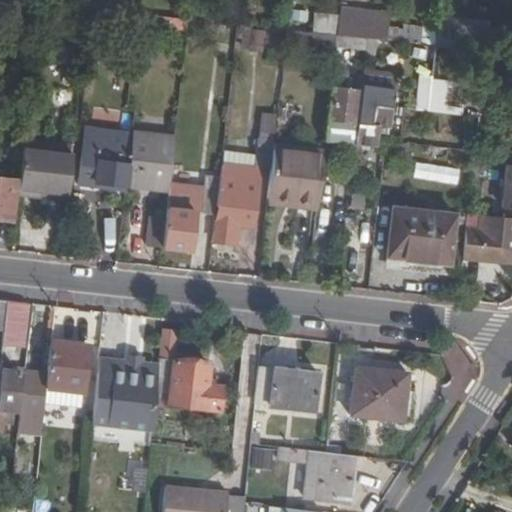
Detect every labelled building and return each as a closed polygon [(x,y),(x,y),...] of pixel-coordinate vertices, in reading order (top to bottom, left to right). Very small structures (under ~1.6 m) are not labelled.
[(338,26),(336,38),(366,41),(389,44),(390,31),(392,16),(339,10),(338,26)] [(313,13),(312,32),(334,32),(334,13),(313,13)] [(136,26),(186,31),(187,22),(137,17),(136,26)] [(441,21),(438,49),(487,54),(490,26),(441,21)] [(231,49),(233,30),(218,30),(216,48),(231,49)] [(335,49),(336,38),(287,33),(286,45),(335,49)] [(261,52),(263,35),(248,34),(246,51),(261,52)] [(365,55),(366,41),(336,38),(335,49),(335,52),(365,55)] [(511,74),(511,61),(490,60),(490,72),(511,74)] [(394,74),(363,70),(361,91),(359,106),(355,142),(377,144),(378,125),(388,126),(394,74)] [(333,72),(331,89),(353,91),(355,73),(333,72)] [(430,112),(445,113),(448,82),(434,80),(430,112)] [(325,139),(355,142),(359,106),(361,91),(353,91),(331,89),(325,139)] [(126,186),(126,190),(143,191),(144,187),(169,190),(169,188),(174,142),(132,137),(129,165),(126,186)] [(275,146),(275,141),(261,140),(257,169),(272,171),(274,153),(275,146)] [(97,183),(126,186),(129,165),(99,161),(100,151),(92,150),(92,143),(84,142),(80,186),(96,187),(97,183)] [(274,153),(323,158),(324,153),(275,146),(274,153)] [(231,149),(224,148),(221,169),(229,170),(231,149)] [(229,170),(245,171),(247,150),(231,149),(229,170)] [(297,207),(317,209),(323,158),(274,153),(272,171),(269,196),(298,199),(297,207)] [(511,212),(511,153),(509,153),(503,211),(511,212)] [(22,163),(17,203),(66,209),(71,169),(22,163)] [(216,216),(213,242),(234,243),(236,225),(252,227),(259,173),(245,171),(229,170),(221,169),(220,181),(216,216)] [(166,219),(162,250),(191,253),(195,214),(216,216),(220,181),(205,180),(204,191),(169,188),(169,190),(166,219)] [(0,221),(12,223),(16,184),(0,182),(0,221)] [(269,196),(269,203),(297,207),(298,199),(269,196)] [(391,210),(386,263),(402,265),(403,261),(448,266),(453,217),(391,210)] [(511,219),(468,214),(463,261),(508,265),(511,262),(511,219)] [(148,249),(162,250),(166,219),(151,218),(148,249)] [(402,265),(386,263),(385,269),(447,277),(448,266),(403,261),(402,265)] [(21,349),(25,305),(8,304),(5,334),(3,348),(21,349)] [(162,333),(159,359),(174,361),(177,334),(162,333)] [(87,346),(50,342),(46,377),(45,390),(82,393),(87,346)] [(159,366),(98,359),(97,370),(158,377),(159,366)] [(158,377),(156,391),(172,392),(170,406),(223,412),(227,389),(208,386),(211,365),(174,361),(159,359),(159,366),(158,377)] [(316,375),(259,368),(255,407),(313,414),(316,375)] [(158,377),(97,370),(92,425),(152,432),(155,404),(156,391),(158,377)] [(0,372),(0,374),(0,434),(4,435),(6,412),(15,413),(17,394),(23,394),(20,426),(41,428),(45,390),(46,377),(0,372)] [(405,394),(407,377),(356,372),(350,416),(402,422),(405,394)] [(172,392),(156,391),(155,404),(170,406),(172,392)] [(405,394),(402,422),(411,423),(414,395),(405,394)] [(252,435),(251,447),(258,448),(259,436),(252,435)] [(353,485),(356,459),(325,455),(279,450),(278,462),(309,465),(305,501),(344,505),(347,485),(353,485)] [(143,491),(148,461),(127,458),(123,488),(143,491)] [(226,511),(227,504),(228,496),(165,489),(162,511),(226,511)] [(499,511),(511,511),(511,505),(505,501),(499,511)]
